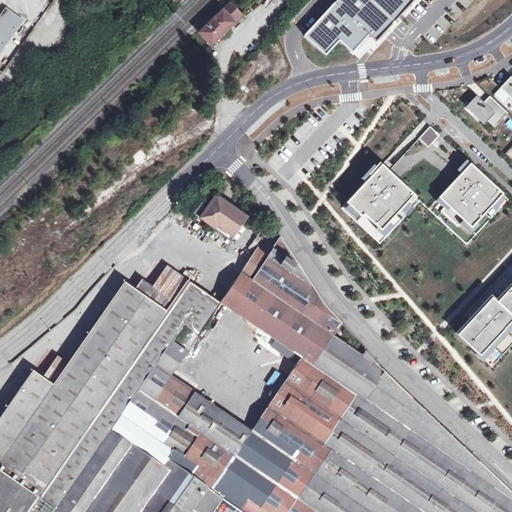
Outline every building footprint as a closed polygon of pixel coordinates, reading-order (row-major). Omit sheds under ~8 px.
[(244,18),(231,5),(201,34),(214,48),(244,18)] [(0,16),(0,54),(23,22),(5,9),(0,16)] [(170,68),(125,113),(134,122),(153,143),(199,99),(170,68)] [(511,78),(510,77),(500,88),(511,99),(511,78)] [(507,113),(489,96),(483,103),(476,96),(467,105),(473,111),(471,113),(484,125),(487,121),(494,127),(507,113)] [(428,126),(417,139),(427,147),(438,135),(428,126)] [(503,194),(470,164),(439,198),(446,205),(440,211),(458,227),(463,221),(471,228),(503,194)] [(272,165),(267,168),(275,179),(280,176),(272,165)] [(415,197),(381,165),(345,202),(361,217),(363,215),(380,231),(408,202),(409,203),(415,197)] [(214,197),(205,210),(200,206),(192,216),(213,230),(216,226),(232,237),(245,218),(214,197)] [(169,377),(196,337),(183,324),(182,326),(125,409),(110,431),(60,506),(55,511),(213,511),(220,502),(235,511),(511,511),(511,494),(409,397),(382,370),(323,305),(272,227),(220,303),(301,357),(251,432),(169,377)] [(196,337),(218,305),(164,268),(150,290),(148,293),(144,299),(133,292),(122,285),(66,367),(55,360),(40,382),(30,375),(0,419),(0,511),(55,511),(60,506),(110,431),(125,409),(182,326),(183,324),(196,337)] [(140,283),(133,292),(144,299),(148,293),(150,290),(140,283)] [(491,298),(457,335),(479,356),(511,320),(511,285),(496,302),(491,298)]
